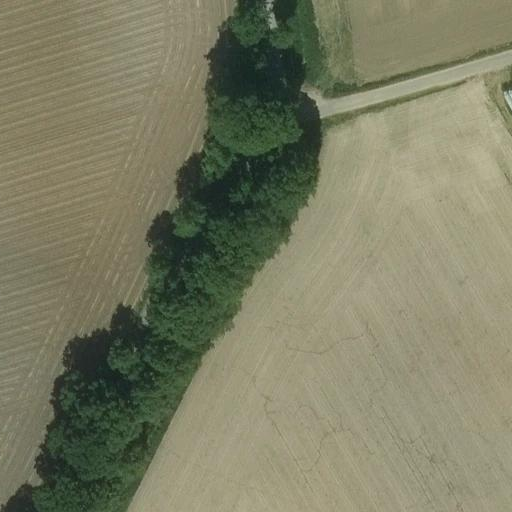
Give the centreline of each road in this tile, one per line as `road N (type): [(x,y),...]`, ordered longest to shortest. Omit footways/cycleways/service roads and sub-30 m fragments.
road 1 (unclassified): [(277,115),(73,511)]
road 2 (unclassified): [(277,115),(337,107),(511,56)]
